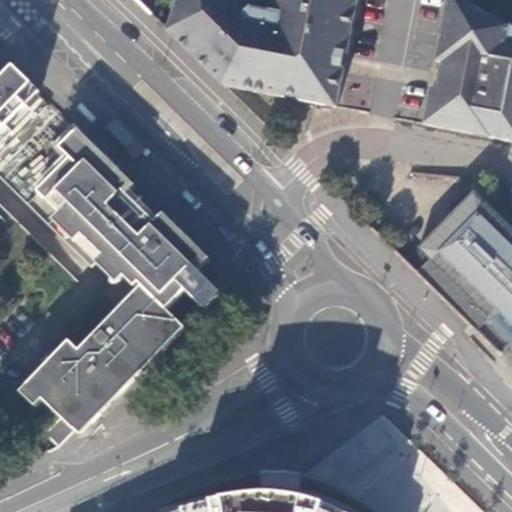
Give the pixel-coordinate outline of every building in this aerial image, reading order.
[(255,0),(249,6),(242,0),(176,0),(167,31),(222,85),(277,96),(278,90),(302,94),(301,101),(335,107),(336,101),(342,73),(333,71),(339,42),(347,44),(356,0),(255,0)] [(422,124),(511,141),(511,30),(467,4),(459,0),(447,0),(438,45),(445,47),(443,57),(436,56),(435,63),(441,65),(438,75),(443,76),(439,92),(434,91),(429,90),(422,124)] [(445,47),(438,45),(436,56),(443,57),(445,47)] [(0,143),(42,99),(7,63),(0,71),(0,143)] [(438,75),(434,91),(439,92),(443,76),(438,75)] [(82,103),(76,109),(91,125),(97,119),(82,103)] [(48,432),(61,446),(75,431),(82,437),(90,428),(102,416),(140,376),(176,339),(186,328),(168,310),(184,289),(203,306),(220,294),(194,266),(202,257),(162,217),(156,223),(124,192),(130,186),(75,133),(60,149),(71,159),(43,187),(26,203),(91,268),(103,256),(115,267),(135,288),(140,283),(143,286),(81,352),(71,342),(46,368),(29,386),(62,417),(48,432)] [(511,228),(492,209),(474,191),(417,249),(428,259),(426,262),(415,274),(499,356),(511,342),(511,228)] [(167,388),(147,400),(152,407),(171,395),(167,388)] [(0,415),(14,402),(0,389),(0,415)] [(346,511),(337,505),(303,496),(245,490),(206,501),(175,511),(346,511)]
